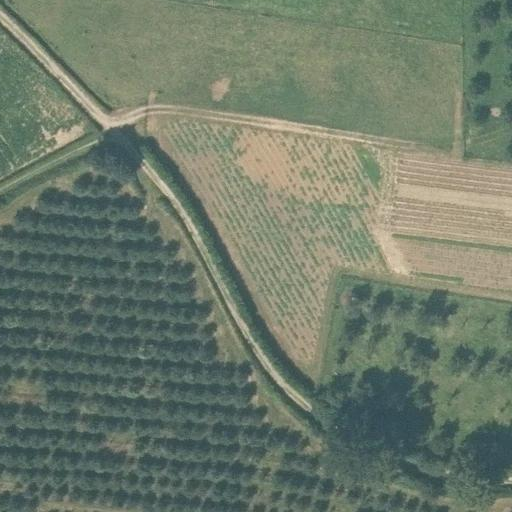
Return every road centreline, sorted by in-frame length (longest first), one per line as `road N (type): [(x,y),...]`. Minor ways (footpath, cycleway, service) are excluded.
road 1 (track): [(511,479),(456,477),(408,464),(312,414),(270,371),(175,205),(115,135)]
road 2 (track): [(115,135),(0,17)]
road 3 (track): [(115,135),(0,193)]
